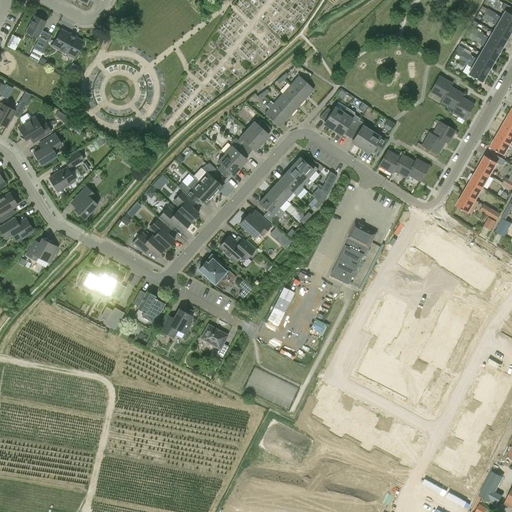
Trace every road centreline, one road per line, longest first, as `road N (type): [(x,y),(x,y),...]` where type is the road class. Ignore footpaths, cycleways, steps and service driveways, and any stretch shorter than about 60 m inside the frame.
road 1 (residential): [(421,208),(338,378),(438,432),(511,288)]
road 2 (residential): [(163,279),(292,136),(313,138),(421,208)]
road 3 (track): [(87,511),(110,387),(0,358)]
road 4 (residential): [(163,279),(61,227),(0,147)]
road 5 (residential): [(427,212),(511,71)]
